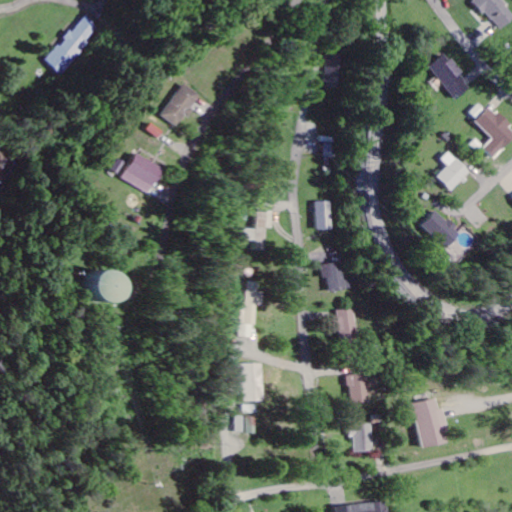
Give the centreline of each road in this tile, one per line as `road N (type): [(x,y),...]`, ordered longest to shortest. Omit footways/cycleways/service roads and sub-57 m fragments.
road 1 (tertiary): [(511,280),(468,304),(442,303),(426,298),(393,254),(375,190),(382,0)]
road 2 (residential): [(311,127),(299,212),(320,484)]
road 3 (residential): [(299,0),(192,150),(156,264)]
road 4 (residential): [(230,511),(265,492),(511,449)]
road 5 (residential): [(431,0),(511,96),(468,203)]
